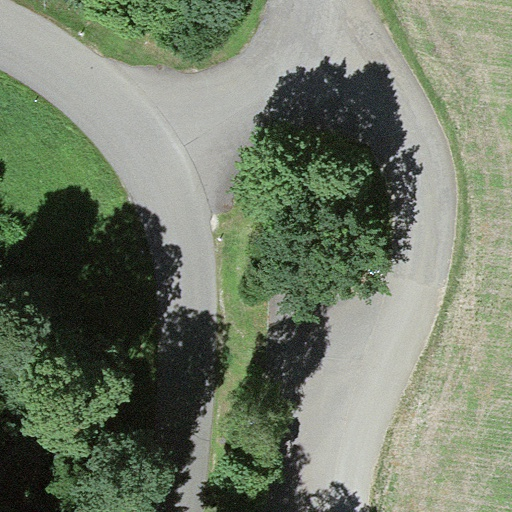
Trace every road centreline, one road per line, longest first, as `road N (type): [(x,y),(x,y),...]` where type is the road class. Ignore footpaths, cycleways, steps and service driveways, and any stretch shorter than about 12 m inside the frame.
road 1 (unclassified): [(335,35),(396,130),(424,208),(420,267),(356,466),(352,511)]
road 2 (tertiary): [(177,511),(190,289),(179,226),(140,143)]
road 3 (unclassified): [(140,143),(335,35)]
road 4 (track): [(140,143),(66,245),(0,302)]
road 5 (tertiary): [(140,143),(74,77),(0,30)]
